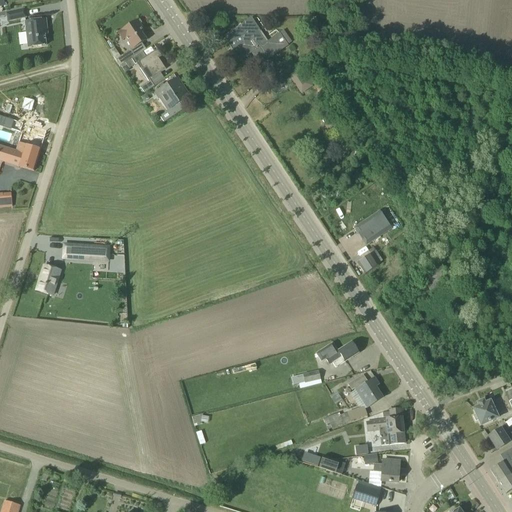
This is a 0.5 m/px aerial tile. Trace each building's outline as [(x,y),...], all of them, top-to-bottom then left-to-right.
[(0,17),(2,17),(7,16),(9,22),(26,18),(24,9),(7,13),(6,12),(0,13),(0,17)] [(252,18),(224,37),(228,43),(228,44),(232,50),(235,49),(242,60),(259,48),(263,55),(266,53),(270,58),(288,46),(279,33),(273,37),(274,38),(266,43),(259,32),(260,31),(252,18)] [(36,21),(25,22),(28,48),(46,46),(44,30),(47,30),(46,19),(36,21)] [(133,49),(146,40),(141,33),(144,31),(137,20),(118,33),(122,40),(125,38),(133,49)] [(134,57),(131,52),(121,58),(114,47),(109,51),(120,67),(125,64),(132,59),(134,57)] [(148,81),(153,77),(154,78),(157,75),(160,73),(166,69),(165,69),(158,58),(161,56),(157,50),(148,55),(145,57),(142,53),(142,52),(142,53),(139,55),(138,54),(138,55),(135,58),(135,57),(134,57),(132,59),(135,65),(138,63),(143,69),(141,70),(148,81)] [(158,92),(154,93),(158,99),(159,98),(168,111),(160,117),(163,123),(175,115),(183,110),(179,103),(185,99),(188,97),(181,86),(176,79),(168,85),(158,92)] [(154,87),(150,81),(140,88),(144,94),(154,87)] [(6,119),(3,128),(11,130),(13,121),(6,119)] [(25,144),(25,145),(40,150),(46,131),(31,126),(27,139),(25,144)] [(15,136),(13,141),(18,143),(19,143),(20,143),(25,145),(25,144),(27,139),(22,138),(15,136)] [(0,160),(0,161),(34,172),(40,151),(40,150),(25,145),(20,143),(19,143),(18,143),(16,151),(4,148),(0,147),(0,160)] [(380,212),(355,228),(358,234),(362,240),(366,245),(391,229),(380,212)] [(62,244),(61,260),(96,262),(97,247),(62,244)] [(367,257),(357,263),(364,275),(378,265),(377,265),(382,261),(380,258),(376,251),(374,248),(373,248),(368,251),(370,255),(367,257)] [(442,264),(423,277),(432,291),(451,278),(442,264)] [(44,265),(36,291),(52,295),(60,270),(44,265)] [(335,368),(358,353),(351,343),(337,351),(332,343),(316,354),(321,362),(325,359),(329,365),(332,363),(335,368)] [(318,371),(303,375),(303,377),(300,378),(302,383),(304,382),(305,384),(321,380),(318,371)] [(327,430),(351,422),(367,416),(364,409),(366,408),(367,409),(374,403),(383,398),(376,387),(379,385),(374,378),(366,383),(355,391),(358,395),(353,399),(359,409),(340,416),(339,413),(323,419),(327,430)] [(496,412),(498,411),(496,406),(493,407),(490,402),(473,409),(476,415),(473,416),(475,422),(478,420),(481,426),(488,422),(488,423),(498,418),(496,412)] [(389,446),(394,445),(404,444),(403,434),(401,418),(400,409),(389,410),(391,419),(386,420),(370,422),(371,431),(379,430),(381,446),(389,445),(389,446)] [(505,445),(509,442),(511,439),(511,435),(511,433),(505,437),(500,429),(488,437),(497,450),(505,445)] [(367,445),(355,447),(356,456),(368,454),(367,445)] [(511,448),(504,453),(510,462),(506,465),(503,462),(498,465),(490,470),(497,482),(511,472),(511,448)] [(304,453),(301,461),(317,467),(320,458),(304,453)] [(380,461),(377,453),(365,457),(367,464),(380,461)] [(335,474),(339,462),(323,457),(319,468),(335,474)] [(374,464),(373,472),(382,473),(381,481),(388,482),(398,483),(400,481),(401,476),(398,473),(399,462),(389,461),(383,460),(382,465),(374,464)] [(511,472),(497,482),(505,494),(511,490),(511,472)] [(380,493),(357,486),(352,499),(375,506),(380,493)] [(18,511),(20,506),(4,501),(0,511),(18,511)]
